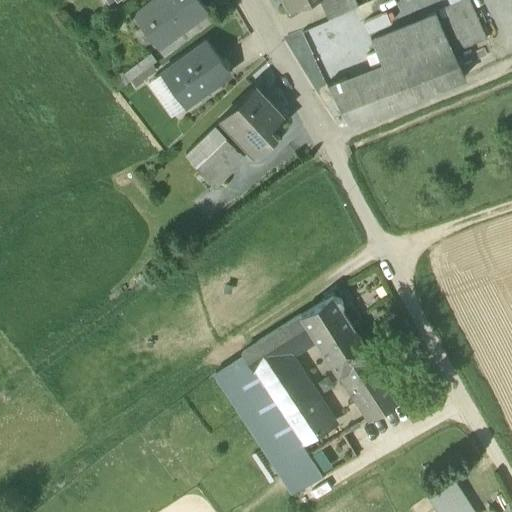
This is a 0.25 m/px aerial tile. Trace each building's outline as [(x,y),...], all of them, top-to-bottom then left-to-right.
[(206,10),(198,0),(152,0),(133,15),(134,16),(139,13),(160,42),(155,45),(156,47),(203,11),(206,10)] [(283,0),(288,10),(309,0),(283,0)] [(319,0),(328,19),(357,6),(354,0),(319,0)] [(468,0),(435,15),(453,55),(486,42),(468,0)] [(155,45),(153,47),(161,58),(211,21),(203,11),(156,47),(155,45)] [(347,14),(329,21),(342,47),(359,40),(347,14)] [(369,42),(380,67),(326,88),(348,130),(465,82),(453,55),(435,15),(369,42)] [(329,21),(302,34),(312,60),(342,47),(329,21)] [(206,41),(160,73),(183,104),(229,72),(206,41)] [(115,91),(161,58),(153,47),(107,80),(115,91)] [(183,104),(160,73),(145,84),(168,116),(183,104)] [(254,87),(216,123),(251,161),(276,137),(270,131),(283,118),(254,87)] [(218,193),(251,161),(216,123),(183,158),(218,193)] [(315,348),(337,382),(371,361),(340,313),(341,312),(342,310),(342,308),(342,306),(341,305),(340,303),(338,303),(336,302),(334,303),(332,299),(298,321),(315,348)] [(294,362),(315,348),(298,321),(243,357),(261,384),(227,405),(290,505),(322,485),(322,486),(358,465),(294,362)] [(261,384),(243,357),(210,378),(227,405),(261,384)] [(367,428),(400,407),(371,361),(337,382),(367,428)] [(408,474),(459,447),(450,431),(400,459),(408,474)] [(431,500),(438,511),(472,511),(455,485),(431,500)]
